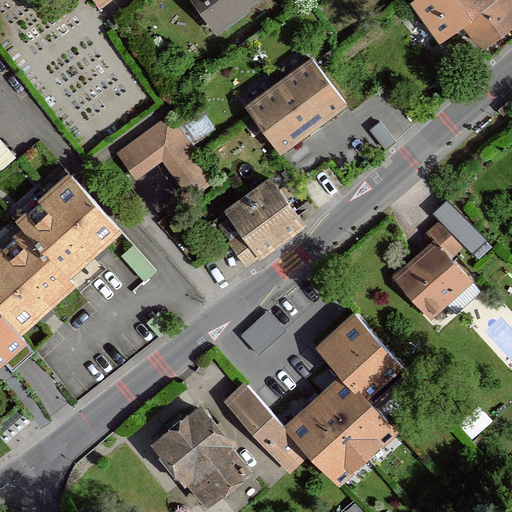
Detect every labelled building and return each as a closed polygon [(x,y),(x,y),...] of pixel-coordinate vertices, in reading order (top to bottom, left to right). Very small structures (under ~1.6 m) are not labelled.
[(197,0),(220,32),(249,12),(248,10),(261,0),(197,0)] [(511,0),(418,0),(415,2),(444,41),(467,23),(484,46),(511,24),(511,0)] [(340,105),(308,62),(248,107),(280,150),(340,105)] [(171,118),(121,155),(138,178),(165,158),(193,196),(216,179),(171,118)] [(396,141),(380,122),(370,130),(384,147),(386,149),(396,141)] [(0,173),(17,158),(0,137),(0,173)] [(21,223),(27,229),(70,278),(121,232),(72,177),(21,223)] [(306,226),(274,181),(232,211),(247,233),(233,243),(249,266),(306,226)] [(414,259),(396,275),(433,316),(472,281),(449,256),(461,246),(439,222),(429,231),(436,239),(426,248),(414,259)] [(27,229),(0,252),(0,304),(24,331),(76,284),(70,278),(27,229)] [(139,243),(129,252),(152,276),(161,267),(139,243)] [(24,331),(0,304),(0,368),(32,340),(24,331)] [(269,310),(242,335),(259,353),(285,328),(270,312),(269,310)] [(403,370),(356,317),(322,347),(332,358),(348,376),(369,400),(403,370)] [(472,394),(471,374),(448,375),(448,394),(472,394)] [(348,376),(288,429),(306,449),(335,481),(394,428),(369,400),(348,376)] [(245,381),(226,398),(287,467),(306,449),(288,429),(272,411),(248,384),(245,381)] [(196,403),(152,439),(203,502),(248,466),(196,403)]
